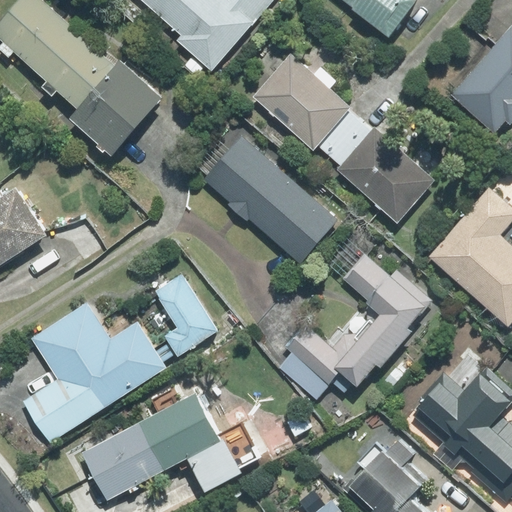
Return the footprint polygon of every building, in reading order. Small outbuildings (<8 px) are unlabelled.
[(53,0),(22,0),(0,24),(0,27),(84,106),(75,116),(117,155),(173,95),(131,56),(122,65),(53,0)] [(220,66),(276,0),(148,0),(184,31),(182,34),(220,66)] [(415,0),(350,0),(393,31),(415,0)] [(511,31),(457,94),(499,131),(511,116),(511,31)] [(309,63),(296,51),(256,94),(316,150),(322,144),(344,164),(337,171),(396,225),(437,180),(336,86),(343,79),(317,55),(309,63)] [(344,217),(245,134),(208,179),(307,262),(344,217)] [(0,267),(54,231),(20,179),(0,191),(0,267)] [(511,226),(511,201),(492,184),(432,256),(511,323),(511,235),(507,232),(511,226)] [(414,322),(436,298),(399,266),(395,271),(370,249),(348,275),(373,297),(333,344),(311,325),(276,364),(316,400),(333,380),(352,397),(383,361),(388,365),(420,328),(414,322)] [(224,330),(190,270),(159,288),(184,332),(162,344),(172,360),(224,330)] [(52,441),(174,364),(172,360),(143,316),(117,333),(95,299),(37,336),(60,372),(23,396),(52,441)] [(474,391),(452,372),(417,413),(449,441),(439,453),(465,476),(473,466),(511,499),(511,435),(498,423),(511,407),(511,385),(493,369),(474,391)] [(205,387),(87,446),(111,496),(194,455),(211,490),(248,472),(205,387)] [(232,430),(253,419),(243,401),(223,411),(232,430)] [(253,419),(232,430),(250,465),(271,455),(253,419)] [(420,454),(401,434),(350,484),(377,511),(440,511),(423,494),(433,484),(412,462),(420,454)] [(349,511),(337,498),(320,511),(349,511)]
